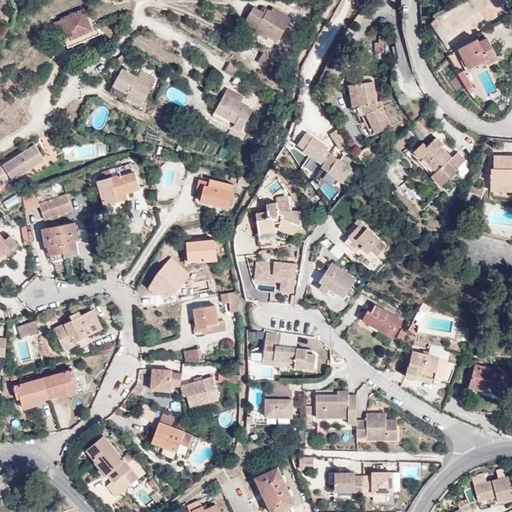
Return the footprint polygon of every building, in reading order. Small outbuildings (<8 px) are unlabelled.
[(248,17),(260,25),(256,31),(266,37),(268,34),(279,41),(292,19),(274,8),(272,11),(267,8),(264,12),(262,10),(254,6),(248,17)] [(57,45),(66,41),(63,34),(68,31),(71,39),(98,28),(90,8),(49,26),(57,45)] [(260,25),(248,17),(244,23),(256,31),(260,25)] [(63,34),(66,41),(68,47),(100,34),(98,28),(71,39),(68,31),(63,34)] [(479,39),(460,49),(470,68),(488,59),(490,63),(499,58),(489,39),(481,43),(479,39)] [(383,42),(375,43),(375,54),(384,53),(383,42)] [(457,51),(449,55),(457,72),(465,68),(457,51)] [(125,53),(116,60),(120,65),(131,57),(125,53)] [(277,61),(264,53),(258,62),(271,70),(277,61)] [(138,77),(123,69),(111,92),(141,109),(152,88),(137,80),(138,77)] [(138,77),(137,80),(152,88),(156,80),(141,72),(138,77)] [(466,74),(461,78),(468,90),(474,87),(466,74)] [(373,81),(349,84),(352,106),(357,105),(372,133),(391,125),(382,106),(384,106),(382,100),(377,101),(373,81)] [(228,89),(226,94),(243,103),(245,98),(228,89)] [(243,103),(226,94),(216,111),(236,122),(234,126),(242,130),(254,109),(243,103)] [(234,126),(236,122),(216,111),(214,115),(234,126)] [(145,141),(161,145),(164,133),(148,128),(145,141)] [(352,144),(342,129),(339,131),(349,146),(352,144)] [(349,146),(339,131),(333,136),(342,150),(349,146)] [(341,161),(327,151),(330,148),(307,132),(306,134),(335,176),(344,182),(353,169),(349,167),(351,164),(342,158),(341,161)] [(335,176),(306,134),(299,143),(306,148),(305,150),(326,165),(324,168),(335,176)] [(414,151),(420,158),(423,155),(437,170),(432,175),(440,185),(456,171),(454,167),(464,159),(458,152),(452,157),(440,146),(442,144),(436,138),(426,146),(423,143),(414,151)] [(24,147),(26,151),(35,146),(33,143),(32,142),(24,147)] [(0,167),(0,176),(5,184),(35,165),(34,164),(41,155),(36,145),(35,146),(26,151),(0,167)] [(371,146),(360,155),(368,168),(379,158),(371,146)] [(34,164),(35,165),(44,160),(41,155),(34,164)] [(423,155),(420,158),(418,160),(432,175),(437,170),(423,155)] [(511,182),(511,155),(495,155),(494,167),(492,167),(491,182),(511,182)] [(131,164),(116,168),(118,175),(121,174),(133,171),(131,164)] [(104,205),(128,198),(126,193),(129,192),(140,188),(135,172),(122,176),(121,174),(118,175),(116,168),(101,172),(102,176),(97,178),(98,181),(97,181),(104,205)] [(332,196),(339,181),(326,175),(318,189),(332,196)] [(200,177),(198,185),(204,186),(203,191),(200,201),(229,208),(234,185),(200,177)] [(249,186),(251,180),(240,177),(238,183),(249,186)] [(30,190),(40,186),(37,178),(27,183),(30,190)] [(271,193),(281,186),(277,181),(267,187),(271,193)] [(511,191),(511,182),(491,182),(491,191),(511,191)] [(35,191),(22,196),(24,210),(39,206),(39,204),(35,191)] [(39,204),(39,206),(44,220),(71,209),(66,194),(39,204)] [(8,210),(20,202),(15,195),(4,202),(8,210)] [(268,211),(257,213),(260,235),(275,232),(274,227),(299,235),(300,211),(277,210),(276,202),(266,204),(268,211)] [(75,240),(78,240),(75,222),(42,228),(45,246),(48,245),(50,260),(78,255),(75,240)] [(346,242),(357,253),(363,247),(370,253),(373,250),(379,255),(387,247),(362,223),(359,226),(350,235),(351,236),(346,242)] [(0,253),(3,256),(18,243),(11,235),(5,240),(0,233),(0,253)] [(217,260),(215,239),(187,242),(189,262),(200,261),(200,262),(217,260)] [(340,244),(330,248),(335,259),(344,255),(340,244)] [(254,282),(279,282),(278,292),(296,293),(296,262),(255,261),(254,282)] [(320,281),(323,283),(337,292),(344,297),(356,279),(332,263),(320,281)] [(337,292),(323,283),(321,288),(334,297),(337,292)] [(238,307),(235,292),(221,294),(222,303),(228,302),(230,308),(238,307)] [(428,307),(424,304),(420,310),(425,312),(428,307)] [(197,332),(204,330),(210,330),(210,333),(226,330),(224,321),(218,322),(215,306),(194,310),(197,332)] [(368,310),(362,320),(392,337),(401,320),(376,306),(371,313),(368,310)] [(103,328),(94,310),(82,316),(79,312),(70,316),(72,321),(54,329),(65,350),(76,345),(74,342),(103,328)] [(38,329),(35,320),(18,326),(21,335),(38,329)] [(280,331),(266,328),(264,342),(278,344),(280,331)] [(396,339),(401,342),(407,333),(402,329),(396,339)] [(278,344),(264,342),(261,359),(272,362),(273,358),(293,361),(292,365),(292,367),(311,370),(314,354),(311,353),(304,352),(305,348),(278,344)] [(187,361),(200,362),(198,348),(185,351),(187,361)] [(417,374),(434,378),(441,380),(446,360),(428,355),(428,352),(422,351),(422,354),(412,351),(406,376),(416,378),(417,374)] [(488,384),(503,389),(506,377),(490,373),(491,368),(476,364),(470,386),(486,391),(488,384)] [(21,398),(23,406),(41,400),(58,396),(76,390),(73,383),(77,382),(73,368),(13,385),(17,399),(21,398)] [(230,383),(230,374),(215,373),(214,381),(230,383)] [(433,383),(434,378),(417,374),(416,378),(433,383)] [(209,402),(203,380),(194,383),(180,386),(182,395),(186,394),(189,407),(209,402)] [(501,395),(503,389),(488,384),(486,391),(501,395)] [(278,396),(278,388),(263,388),(264,414),(291,414),(291,395),(278,396)] [(290,388),(278,388),(278,396),(291,395),(290,388)] [(77,394),(76,390),(58,396),(59,399),(77,394)] [(250,391),(251,402),(258,402),(257,390),(250,391)] [(347,393),(336,393),(315,394),(315,417),(347,416),(346,422),(355,422),(355,419),(355,393),(347,393)] [(41,400),(23,406),(24,409),(42,404),(41,400)] [(355,419),(355,422),(355,436),(365,435),(365,438),(395,437),(395,419),(385,419),(384,417),(375,416),(374,413),(365,412),(365,420),(355,419)] [(163,413),(159,422),(170,427),(174,417),(163,413)] [(170,427),(159,422),(153,440),(163,444),(162,446),(163,446),(176,451),(184,454),(186,448),(190,441),(192,435),(170,427)] [(127,464),(123,459),(103,435),(86,449),(95,460),(98,459),(108,473),(107,474),(112,480),(113,481),(115,480),(123,490),(142,474),(139,471),(135,475),(131,471),(139,464),(133,458),(127,464)] [(176,451),(163,446),(161,452),(174,457),(176,451)] [(135,457),(131,452),(123,459),(127,464),(133,458),(135,457)] [(314,457),(299,457),(300,469),(314,468),(314,457)] [(98,459),(95,460),(93,462),(105,476),(107,474),(108,473),(98,459)] [(277,467),(254,477),(270,511),(274,511),(294,503),(277,467)] [(403,467),(403,478),(418,477),(418,467),(403,467)] [(372,477),(355,477),(354,473),(334,473),(335,490),(355,490),(355,495),(372,495),(372,492),(391,492),(391,472),(378,472),(378,476),(372,477)] [(0,476),(0,496),(11,491),(4,474),(0,476)] [(511,491),(507,476),(473,486),(477,502),(496,496),(498,502),(511,497),(511,491)] [(116,496),(123,490),(115,480),(113,481),(112,480),(107,485),(116,496)] [(464,490),(468,502),(475,500),(470,487),(464,490)] [(197,500),(185,504),(189,511),(191,510),(192,511),(217,511),(214,504),(202,509),(197,500)] [(472,511),(468,504),(468,503),(458,507),(459,510),(453,511),(472,511)]
